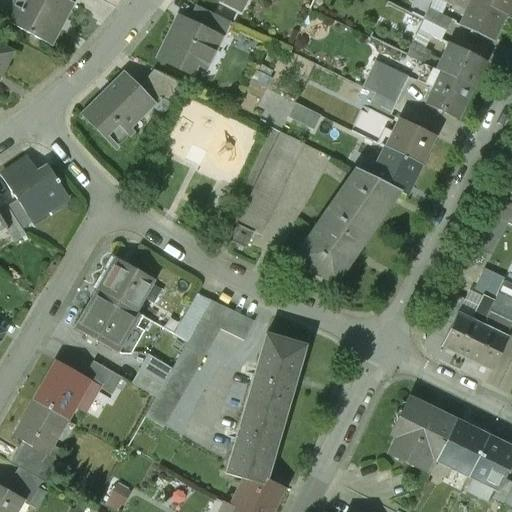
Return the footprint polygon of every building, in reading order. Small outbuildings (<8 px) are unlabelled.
[(12,0),(2,21),(49,46),(72,3),(66,0),(12,0)] [(215,0),(216,0),(239,12),(244,0),(215,0)] [(458,25),(492,42),(504,17),(469,0),(456,0),(454,5),(465,10),(458,25)] [(511,0),(469,0),(504,17),(511,0)] [(423,20),(445,31),(451,20),(416,2),(412,9),(406,6),(404,11),(423,20)] [(188,23),(221,39),(229,23),(196,7),(188,23)] [(188,23),(178,18),(158,60),(186,74),(191,64),(206,71),(221,39),(188,23)] [(418,31),(440,41),(445,31),(423,20),(418,31)] [(393,50),(437,71),(442,61),(429,55),(430,52),(411,43),(409,48),(396,42),(393,50)] [(0,74),(12,52),(0,45),(0,74)] [(437,71),(440,73),(471,88),(484,61),(450,45),(442,61),(437,71)] [(362,88),(374,94),(395,104),(408,77),(375,61),(362,88)] [(152,71),(138,90),(150,103),(149,103),(152,106),(159,99),(169,104),(179,84),(152,71)] [(455,120),(471,88),(440,73),(425,105),(455,120)] [(138,90),(123,76),(83,116),(116,149),(129,135),(123,129),(149,103),(150,103),(138,90)] [(247,80),(242,90),(260,99),(265,90),(247,80)] [(374,94),(369,105),(390,115),(395,104),(374,94)] [(294,104),(286,119),(312,131),(319,116),(294,104)] [(434,137),(398,120),(383,147),(420,166),(434,137)] [(279,133),(229,242),(245,249),(252,233),(260,237),(303,144),(279,133)] [(398,191),(406,195),(420,166),(383,147),(369,177),(398,191)] [(67,198),(47,168),(38,174),(27,158),(0,175),(0,176),(16,201),(30,222),(67,198)] [(511,170),(509,169),(499,189),(511,195),(511,170)] [(369,177),(355,170),(294,259),(333,286),(398,191),(369,177)] [(20,229),(30,222),(16,201),(6,207),(20,229)] [(511,205),(502,201),(493,217),(511,226),(511,205)] [(20,229),(6,207),(0,211),(0,218),(4,225),(2,226),(12,243),(25,235),(20,229)] [(114,260),(96,291),(134,313),(152,282),(140,275),(141,274),(127,266),(127,267),(114,260)] [(491,304),(493,299),(507,270),(493,264),(489,272),(484,270),(472,295),(491,304)] [(75,329),(117,354),(138,315),(134,313),(96,291),(75,329)] [(441,347),(465,359),(491,304),(472,295),(467,292),(441,347)] [(172,335),(187,343),(200,321),(210,301),(196,294),(172,335)] [(511,307),(493,299),(491,304),(465,359),(491,371),(506,339),(504,338),(507,331),(511,321),(511,307)] [(253,321),(210,301),(200,321),(219,330),(243,341),(253,321)] [(187,343),(144,418),(163,429),(219,330),(200,321),(187,343)] [(265,336),(245,405),(283,416),(303,347),(265,336)] [(148,356),(131,385),(154,398),(170,369),(148,356)] [(57,362),(33,403),(66,421),(74,407),(85,413),(99,388),(100,386),(88,380),(57,362)] [(97,365),(88,380),(100,386),(99,388),(111,395),(121,379),(97,365)] [(46,455),(66,421),(33,403),(13,438),(30,447),(30,446),(46,455)] [(435,462),(437,458),(453,425),(439,418),(441,413),(430,408),(428,413),(410,404),(396,433),(402,436),(394,452),(419,465),(423,456),(435,462)] [(283,416),(245,405),(225,474),(243,479),(263,485),(264,479),(283,416)] [(437,458),(469,474),(487,436),(455,420),(453,425),(437,458)] [(511,460),(511,448),(487,436),(469,474),(467,478),(495,491),(497,492),(503,479),(511,460)] [(30,446),(30,447),(18,468),(42,482),(43,482),(52,468),(42,463),(46,455),(30,446)] [(42,482),(18,468),(5,490),(25,502),(24,504),(28,507),(42,482)] [(263,485),(243,479),(229,505),(242,511),(271,511),(282,489),(264,479),(263,485)] [(511,485),(511,483),(503,479),(497,492),(495,491),(492,498),(503,504),(511,485)] [(105,503),(120,510),(130,487),(115,480),(105,503)] [(511,485),(503,504),(511,508),(511,485)] [(5,490),(0,487),(0,511),(19,511),(24,504),(25,502),(5,490)] [(242,511),(229,505),(226,503),(221,511),(242,511)]
